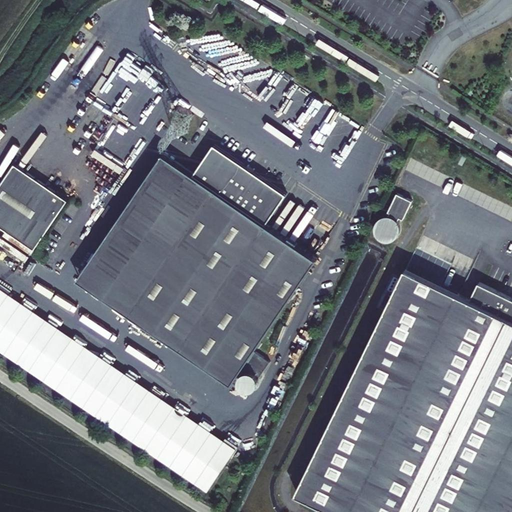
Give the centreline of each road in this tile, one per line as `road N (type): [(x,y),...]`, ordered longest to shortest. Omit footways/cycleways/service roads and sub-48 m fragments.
road 1 (unclassified): [(511,153),(255,0)]
road 2 (unclassified): [(0,376),(205,511)]
road 3 (unknown): [(170,74),(156,116),(180,144),(204,139),(226,110)]
